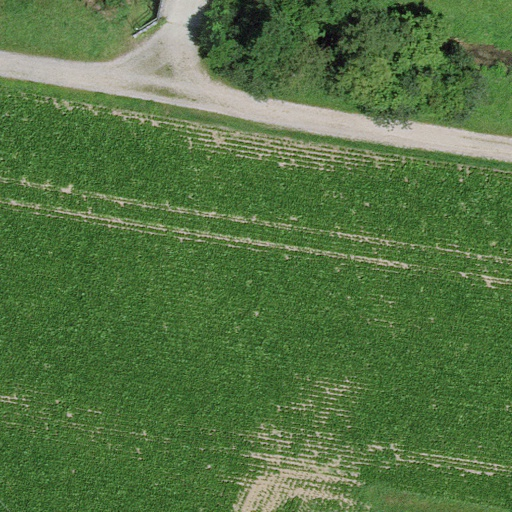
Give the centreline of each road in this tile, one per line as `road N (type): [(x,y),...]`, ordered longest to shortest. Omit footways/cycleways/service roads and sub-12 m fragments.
road 1 (track): [(511,148),(173,92)]
road 2 (track): [(173,92),(0,63)]
